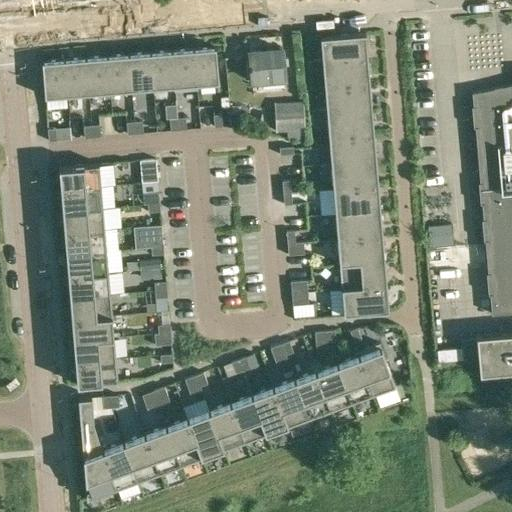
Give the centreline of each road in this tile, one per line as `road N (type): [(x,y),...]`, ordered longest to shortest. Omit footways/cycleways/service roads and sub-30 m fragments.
road 1 (residential): [(43,412),(5,30)]
road 2 (residential): [(387,0),(413,313)]
road 3 (residential): [(176,16),(368,0)]
road 4 (residential): [(5,30),(176,16)]
